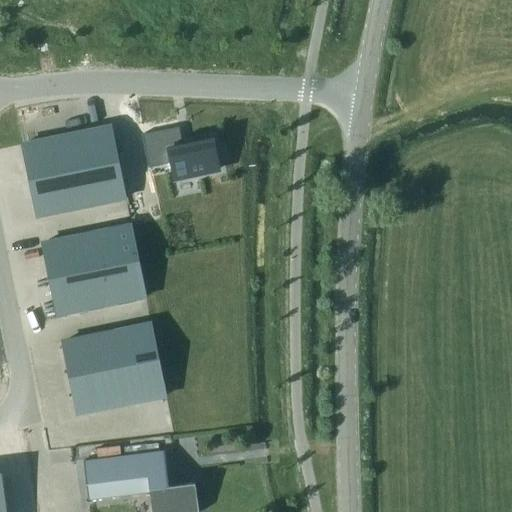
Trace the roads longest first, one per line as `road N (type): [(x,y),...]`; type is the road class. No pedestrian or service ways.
road 1 (unknown): [(311,0),(293,90),(283,277),(284,414),(302,511)]
road 2 (tertiary): [(350,511),(346,264),(364,95)]
road 3 (unclassified): [(364,95),(111,81),(0,94)]
road 4 (unclassified): [(0,268),(23,385),(18,407),(0,422)]
